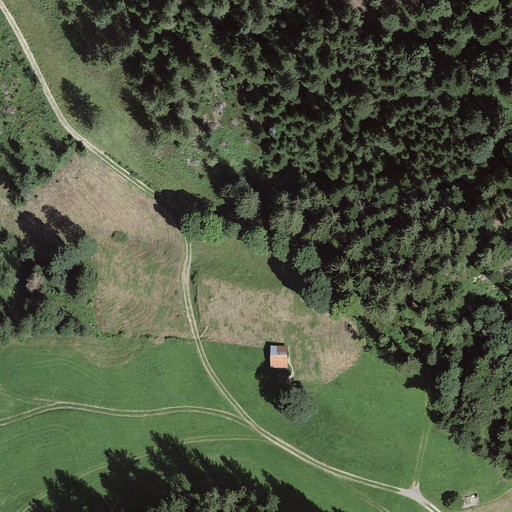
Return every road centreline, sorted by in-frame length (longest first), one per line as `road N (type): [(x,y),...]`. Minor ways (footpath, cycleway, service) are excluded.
road 1 (track): [(243,421),(197,339),(184,227),(161,199),(68,129),(0,5)]
road 2 (track): [(22,511),(98,467),(180,441),(280,441)]
road 3 (track): [(243,421),(188,410),(68,408),(0,393)]
road 4 (track): [(413,494),(434,392),(511,329)]
